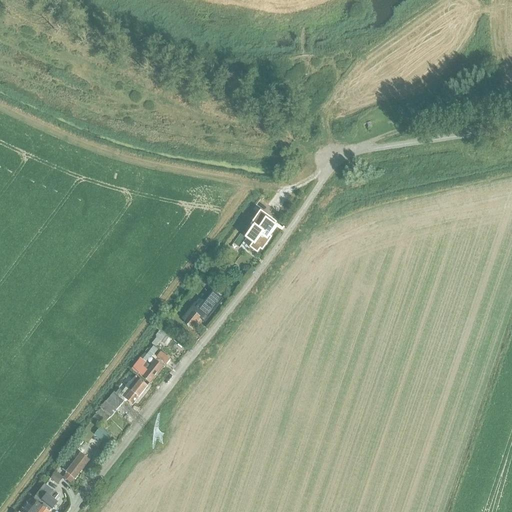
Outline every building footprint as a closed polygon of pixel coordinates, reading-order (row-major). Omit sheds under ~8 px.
[(254,242),(250,248),(258,254),(260,250),(262,251),(272,238),(272,237),(273,236),(272,235),(278,228),(271,223),(273,220),(268,217),(266,220),(261,216),(260,216),(262,213),(255,208),(253,211),(259,215),(258,216),(250,226),(253,228),(247,237),(254,242)] [(190,304),(187,308),(202,318),(205,314),(204,314),(210,305),(201,299),(195,307),(190,304)] [(187,312),(188,313),(186,314),(181,320),(192,329),(200,318),(189,310),(187,312)] [(140,359),(146,363),(150,357),(151,358),(157,350),(154,348),(160,341),(156,338),(140,359)] [(166,365),(170,360),(161,352),(157,357),(166,365)] [(132,370),(139,376),(150,384),(163,367),(155,361),(151,367),(146,363),(140,359),(132,370)] [(119,395),(126,400),(133,406),(148,386),(135,376),(122,391),(119,395)] [(122,391),(118,388),(115,391),(109,397),(99,409),(100,409),(92,418),(102,427),(116,411),(126,400),(119,395),(122,391)] [(127,415),(123,419),(130,425),(134,421),(127,415)] [(95,432),(107,441),(111,436),(99,427),(95,432)] [(74,479),(75,480),(90,461),(82,455),(76,462),(71,459),(63,470),(67,474),(64,478),(71,483),(74,479)] [(55,473),(50,479),(58,485),(63,478),(55,473)] [(44,485),(33,498),(41,504),(41,503),(51,511),(57,503),(50,497),(54,493),(44,485)] [(47,511),(36,503),(28,511),(47,511)]
